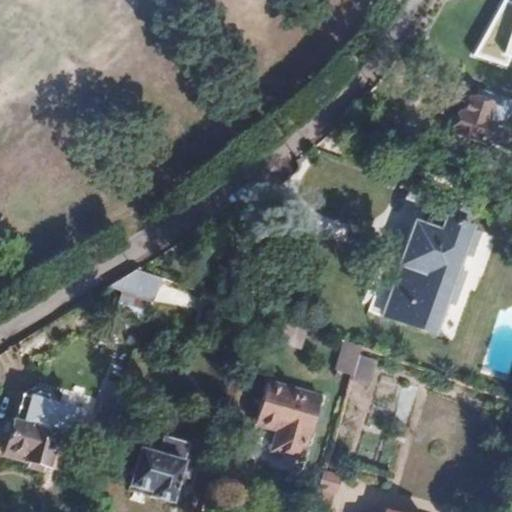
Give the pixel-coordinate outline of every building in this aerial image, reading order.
[(511,61),(511,9),(484,0),(476,0),(461,44),(511,61)] [(477,87),(483,70),(455,60),(449,77),(467,84),(477,87)] [(491,92),(497,75),(483,70),(477,87),(491,92)] [(511,122),(507,120),(510,114),(506,113),(511,99),(491,92),(486,106),(473,101),(467,117),(465,115),(464,118),(458,119),(456,128),(458,132),(460,133),(458,135),(511,154),(511,122)] [(439,200),(442,193),(434,190),(431,198),(439,200)] [(471,259),(480,234),(471,230),(471,229),(467,228),(476,205),(442,193),(439,200),(431,198),(421,227),(411,223),(402,245),(409,248),(383,317),(432,335),(443,303),(452,307),(460,286),(451,282),(456,271),(461,256),(471,259)] [(164,306),(172,282),(135,269),(116,280),(108,286),(122,290),(149,300),(164,306)] [(460,286),(465,274),(456,271),(451,282),(460,286)] [(149,300),(122,290),(113,311),(142,322),(149,300)] [(244,361),(259,313),(231,303),(220,342),(232,347),(229,356),(244,361)] [(352,363),(357,347),(343,343),(334,371),(348,375),(352,363)] [(364,388),(370,368),(352,363),(348,375),(346,382),(364,388)] [(307,441),(320,399),(268,382),(255,425),(276,431),(270,451),(299,461),(304,442),(307,441)] [(65,436),(72,410),(19,394),(2,449),(22,456),(21,460),(43,467),(54,433),(65,436)] [(112,421),(116,409),(98,403),(89,434),(106,439),(112,421)] [(113,429),(115,422),(112,421),(106,439),(113,441),(118,430),(113,429)] [(167,503),(186,443),(161,435),(155,453),(136,448),(125,485),(147,492),(145,495),(167,503)] [(317,511),(322,497),(328,499),(332,483),(318,479),(307,511),(317,511)]
